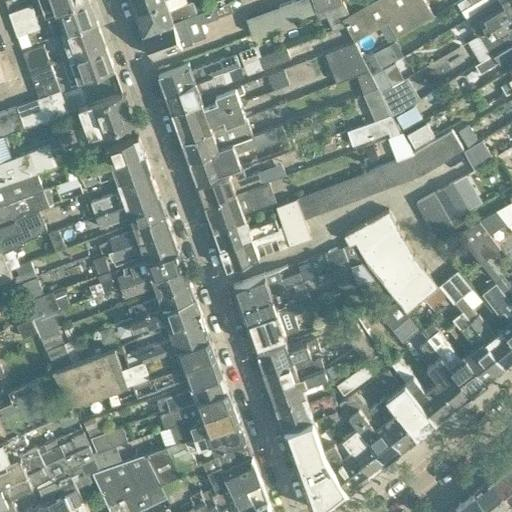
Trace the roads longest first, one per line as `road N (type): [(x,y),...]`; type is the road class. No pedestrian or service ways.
road 1 (residential): [(294,511),(111,0)]
road 2 (residential): [(511,411),(383,511)]
